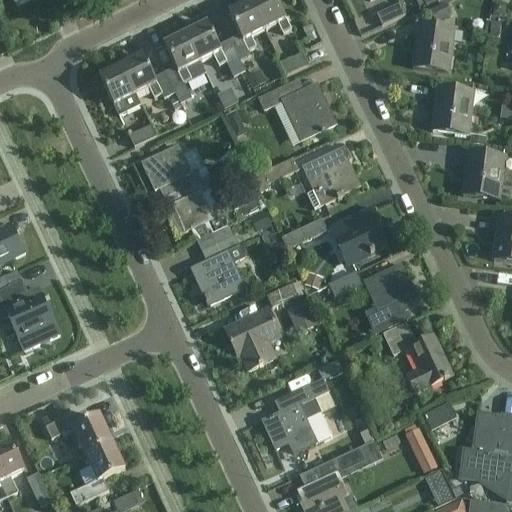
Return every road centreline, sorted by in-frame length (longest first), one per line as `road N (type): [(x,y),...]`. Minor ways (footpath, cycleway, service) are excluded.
road 1 (residential): [(511,378),(497,376),(315,0)]
road 2 (residential): [(168,331),(50,73)]
road 3 (residential): [(106,360),(0,134)]
road 4 (residential): [(254,511),(168,331)]
road 5 (residential): [(176,511),(106,360)]
road 6 (residential): [(50,73),(75,44),(166,0)]
